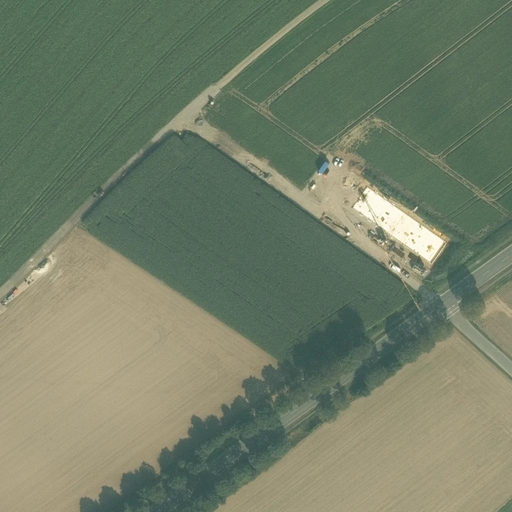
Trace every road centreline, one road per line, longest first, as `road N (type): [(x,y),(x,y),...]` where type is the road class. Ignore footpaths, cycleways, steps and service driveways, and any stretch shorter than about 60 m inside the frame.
road 1 (unclassified): [(0,294),(182,117),(324,0)]
road 2 (secondary): [(439,306),(156,511)]
road 3 (track): [(182,117),(439,306)]
